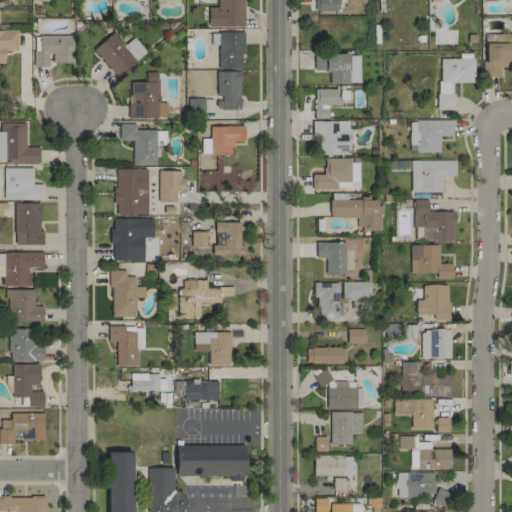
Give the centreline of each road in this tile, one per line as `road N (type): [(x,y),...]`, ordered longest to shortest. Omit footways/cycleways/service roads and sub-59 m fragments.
road 1 (tertiary): [(277,0),(280,511)]
road 2 (residential): [(74,103),(74,511)]
road 3 (residential): [(485,115),(483,511)]
